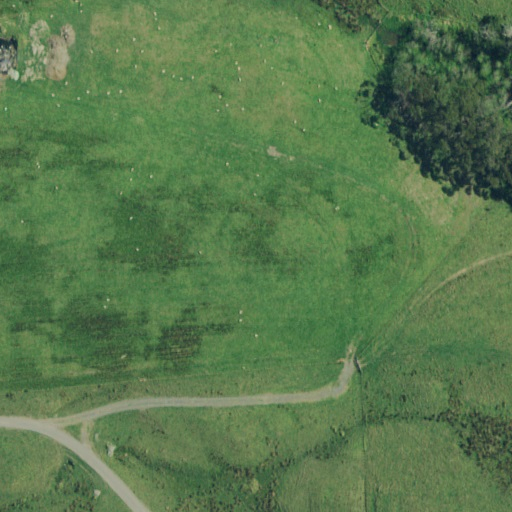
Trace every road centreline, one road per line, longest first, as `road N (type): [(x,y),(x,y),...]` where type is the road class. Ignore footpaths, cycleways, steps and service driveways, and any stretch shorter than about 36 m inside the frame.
road 1 (track): [(511,248),(313,389),(149,397),(43,423)]
road 2 (unclassified): [(0,419),(43,423),(133,511)]
